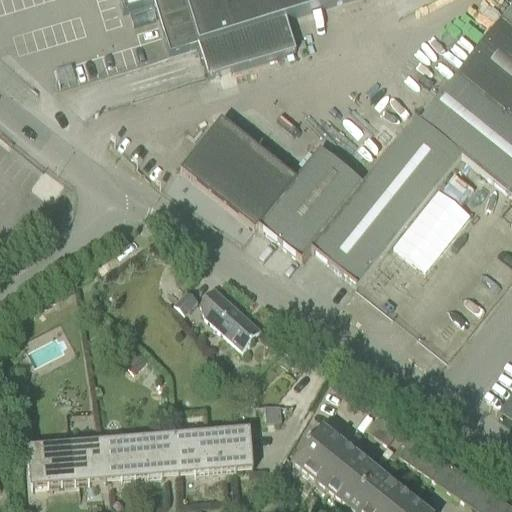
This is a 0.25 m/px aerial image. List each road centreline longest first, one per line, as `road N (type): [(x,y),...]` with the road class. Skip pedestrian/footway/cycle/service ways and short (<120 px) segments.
road 1 (residential): [(511,459),(163,224),(103,207)]
road 2 (unknown): [(67,159),(409,52)]
road 3 (unclassified): [(103,207),(99,189),(77,166),(0,106)]
road 4 (unclassified): [(103,207),(99,227),(78,250),(0,303)]
